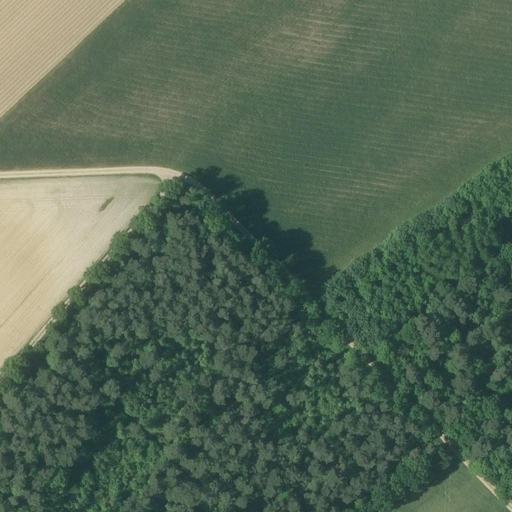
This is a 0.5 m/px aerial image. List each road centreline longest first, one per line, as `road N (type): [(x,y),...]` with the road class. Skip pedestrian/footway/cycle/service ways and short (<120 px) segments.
road 1 (track): [(0,392),(184,173)]
road 2 (track): [(184,173),(361,353)]
road 3 (track): [(45,338),(223,511)]
road 4 (track): [(361,353),(511,241)]
road 5 (track): [(0,176),(184,173)]
road 6 (track): [(361,353),(453,447)]
